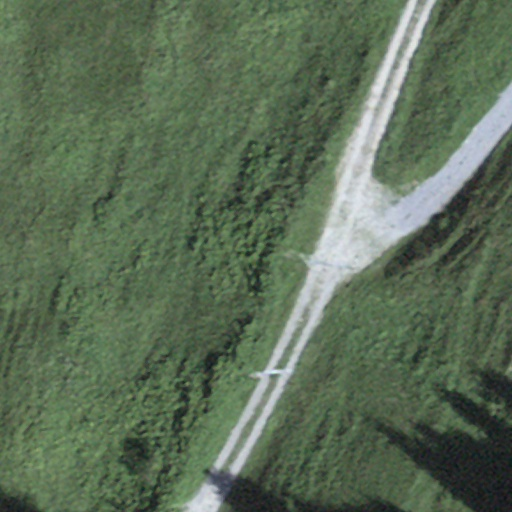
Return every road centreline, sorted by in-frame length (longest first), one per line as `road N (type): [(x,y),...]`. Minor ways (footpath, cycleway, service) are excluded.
road 1 (track): [(199,511),(275,381),(341,228),(423,0)]
road 2 (track): [(511,106),(433,209),(382,224),(346,212)]
